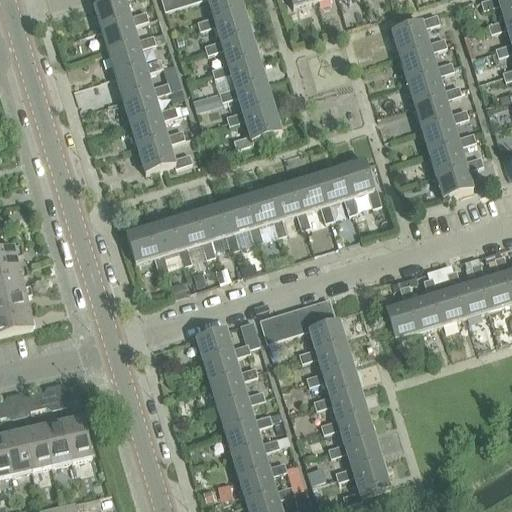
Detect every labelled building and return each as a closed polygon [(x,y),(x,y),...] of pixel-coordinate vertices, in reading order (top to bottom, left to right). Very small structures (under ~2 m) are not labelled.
[(177,12),(173,0),(160,0),(165,16),(177,12)] [(189,9),(185,0),(173,0),(177,12),(189,9)] [(198,0),(185,0),(189,9),(200,5),(198,0)] [(216,30),(246,20),(239,0),(218,0),(212,2),(208,3),(214,23),(198,27),(201,36),(216,32),(216,30)] [(316,0),(289,0),(293,12),(317,5),(316,0)] [(505,28),(511,26),(511,1),(499,5),(498,2),(483,7),(485,16),(500,11),(504,26),(505,28)] [(95,12),(103,38),(133,29),(133,31),(149,26),(146,17),(130,22),(125,3),(95,12)] [(468,7),(461,9),(463,16),(470,14),(468,7)] [(223,54),(223,53),(253,44),(246,20),(216,30),(216,32),(221,46),(205,51),(208,59),(223,54)] [(431,52),(430,50),(425,35),(441,30),(438,20),(420,25),(421,28),(393,37),(400,62),(431,52)] [(511,51),(511,26),(505,28),(504,26),(490,31),(493,40),(507,35),(511,50),(511,51)] [(133,29),(103,38),(110,62),(140,52),(141,54),(156,50),(153,41),(138,46),(133,31),(133,29)] [(182,41),(177,43),(179,50),(185,48),(182,41)] [(253,44),(223,53),(223,54),(228,70),(213,74),(216,83),(231,79),(231,77),(260,68),(253,44)] [(431,52),(400,62),(407,84),(438,75),(437,73),(433,58),(448,53),(445,45),(430,50),(431,52)] [(511,51),(511,50),(497,54),(500,63),(511,59),(511,51)] [(140,52),(110,62),(117,85),(147,76),(148,78),(163,73),(161,64),(145,69),(141,54),(140,52)] [(484,62),(473,65),(476,73),(486,70),(484,62)] [(238,101),(268,92),(260,68),(231,77),(231,79),(236,94),(220,98),(221,103),(223,107),(238,103),(238,101)] [(415,110),(446,101),(445,98),(440,82),(455,77),(452,68),(437,73),(438,75),(407,84),(415,110)] [(148,78),(147,76),(117,85),(125,109),(155,100),(155,101),(171,97),(168,88),(153,93),(148,78)] [(246,126),(245,124),(275,115),(268,92),(238,101),(238,103),(243,117),(227,122),(230,131),(246,126)] [(180,94),(171,97),(174,107),(185,103),(182,93),(180,94)] [(453,124),(452,121),(447,107),(462,102),(460,93),(445,98),(446,101),(415,110),(422,133),(453,124)] [(220,97),(193,105),(195,111),(209,106),(221,103),(220,98),(220,97)] [(155,100),(125,109),(132,133),(162,124),(163,126),(178,121),(175,112),(160,116),(155,101),(155,100)] [(209,106),(195,111),(197,117),(211,113),(209,106)] [(275,115),(245,124),(246,126),(250,141),(235,146),(237,155),(254,149),(253,146),(282,137),(275,115)] [(452,121),(453,124),(422,133),(429,156),(460,147),(459,145),(454,130),(469,125),(466,116),(452,121)] [(162,124),(132,133),(139,157),(169,147),(170,149),(185,144),(182,136),(167,140),(163,126),(162,124)] [(460,147),(429,156),(436,180),(466,171),(466,168),(461,154),(476,149),(474,141),(459,145),(460,147)] [(169,147),(139,157),(146,179),(175,170),(176,173),(193,168),(190,159),(174,164),(170,149),(169,147)] [(481,164),(466,168),(466,171),(436,180),(444,205),(474,196),(469,177),(483,173),(481,164)] [(343,173),(352,203),(353,203),(369,198),(373,213),(382,211),(377,194),(375,195),(366,166),(343,173)] [(328,210),(330,210),(345,205),(350,221),(358,218),(353,203),(352,203),(343,173),(319,180),(328,210)] [(494,175),(485,178),(488,188),(498,185),(494,175)] [(305,217),(306,217),(321,212),(326,228),(335,225),(330,210),(328,210),(319,180),(296,187),(305,217)] [(305,217),(296,187),(271,194),(280,225),(282,224),(297,220),(302,235),(311,233),(306,217),(305,217)] [(258,232),(259,231),(274,227),(278,242),(287,240),(282,224),(280,225),(271,194),(248,201),(258,232)] [(234,239),(235,238),(250,234),(255,249),(263,247),(259,231),(258,232),(248,201),(224,209),(234,239)] [(210,246),(211,246),(226,241),(231,257),(240,254),(235,238),(234,239),(224,209),(201,216),(210,246)] [(186,254),(188,253),(202,249),(207,264),(216,261),(211,246),(210,246),(201,216),(177,223),(186,254)] [(163,261),(164,260),(178,256),(183,271),(192,269),(188,253),(186,254),(177,223),(153,230),(163,261)] [(164,260),(163,261),(153,230),(127,239),(136,269),(155,263),(160,278),(168,276),(164,260)] [(342,239),(335,241),(338,250),(344,248),(342,239)] [(0,277),(20,273),(16,255),(19,254),(19,251),(0,255),(0,277)] [(499,256),(485,260),(488,268),(495,265),(495,264),(501,262),(499,256)] [(485,284),(482,285),(491,315),(511,308),(511,299),(505,278),(509,277),(504,261),(501,262),(495,264),(495,265),(500,280),(485,284)] [(478,262),(465,266),(470,281),(474,280),(471,271),(480,268),(478,262)] [(254,267),(241,271),(244,282),(258,277),(254,267)] [(461,292),(458,293),(467,323),(491,315),(482,285),(485,284),(480,268),(471,271),(474,280),(476,287),(461,292)] [(451,271),(428,278),(430,284),(433,283),(434,288),(449,283),(448,278),(453,277),(451,271)] [(24,272),(20,273),(0,277),(0,298),(25,293),(20,275),(24,274),(24,272)] [(229,272),(216,276),(219,287),(232,283),(229,272)] [(202,275),(193,278),(197,292),(206,289),(202,275)] [(438,299),(434,300),(443,330),(467,323),(458,293),(461,292),(457,276),(453,277),(448,278),(449,283),(453,294),(438,299)] [(415,282),(403,285),(405,291),(409,290),(416,288),(415,282)] [(414,306),(410,307),(419,337),(443,330),(434,300),(438,299),(434,288),(433,283),(430,284),(424,286),(429,302),(414,306)] [(403,285),(392,289),(394,295),(400,293),(405,291),(403,285)] [(183,287),(170,290),(174,303),(187,299),(183,287)] [(405,309),(386,315),(395,345),(419,337),(410,307),(414,306),(409,290),(405,291),(400,293),(405,309)] [(28,293),(25,293),(0,298),(0,319),(29,313),(25,296),(29,295),(28,293)] [(149,293),(141,295),(145,307),(153,304),(149,293)] [(330,304),(318,307),(325,330),(337,327),(330,304)] [(318,307),(306,311),(313,334),(325,330),(318,307)] [(306,311),(295,314),(302,337),(310,335),(313,334),(306,311)] [(33,315),(33,312),(29,313),(0,319),(0,342),(34,334),(30,316),(33,315)] [(295,314),(283,318),(291,341),(302,337),(295,314)] [(283,318),(272,322),(279,344),(291,341),(283,318)] [(272,322),(260,325),(267,348),(279,344),(272,322)] [(316,354),(299,359),(302,368),(319,363),(318,359),(347,350),(339,326),(337,327),(325,330),(313,334),(310,335),(316,354)] [(253,327),(240,331),(245,346),(258,342),(253,327)] [(227,334),(196,344),(204,368),(234,359),(235,362),(251,357),(250,354),(248,349),(246,349),(233,353),(227,334)] [(323,377),(307,383),(309,392),(326,386),(325,383),(354,374),(347,350),(318,359),(319,363),(323,377)] [(234,359),(204,368),(211,392),(242,382),(243,386),(259,381),(256,372),(240,377),(235,362),(234,359)] [(331,402),(314,407),(317,415),(333,410),(332,407),(361,398),(354,374),(325,383),(326,386),(331,402)] [(242,382),(211,392),(218,415),(249,406),(250,410),(266,405),(263,396),(247,401),(243,386),(242,382)] [(46,391),(42,397),(45,411),(52,415),(66,411),(71,406),(67,392),(60,388),(46,391)] [(76,390),(67,392),(71,406),(79,404),(76,390)] [(6,400),(2,406),(6,420),(12,424),(26,420),(30,415),(27,401),(21,397),(6,400)] [(42,397),(35,399),(38,413),(45,411),(42,397)] [(338,425),(321,430),(324,439),(341,434),(340,430),(369,422),(361,398),(332,407),(333,410),(338,425)] [(30,415),(38,413),(35,399),(27,401),(30,415)] [(249,406),(218,415),(226,439),(256,430),(257,434),(273,429),(272,426),(270,420),(255,425),(250,410),(249,406)] [(281,416),(270,420),(272,426),(283,423),(281,416)] [(62,423),(63,426),(72,466),(93,462),(83,421),(65,425),(64,422),(62,423)] [(345,449),(329,454),(331,463),(348,458),(347,454),(376,445),(369,422),(340,430),(341,434),(345,449)] [(43,431),(52,471),(72,466),(63,426),(45,430),(44,427),(42,427),(43,431)] [(256,430),(226,439),(233,463),(263,454),(265,457),(280,452),(278,444),(262,449),(257,434),(256,430)] [(22,432),(23,436),(32,475),(52,471),(43,431),(25,435),(24,431),(22,432)] [(3,440),(12,480),(32,475),(23,436),(5,439),(5,436),(2,436),(3,440)] [(0,482),(12,480),(3,440),(0,440),(0,482)] [(353,472),(336,478),(339,486),(355,481),(354,478),(383,469),(376,445),(347,454),(348,458),(353,472)] [(263,454),(233,463),(240,487),(271,477),(272,481),(288,476),(287,473),(285,467),(269,472),(265,457),(263,454)] [(360,497),(343,502),(346,510),(363,505),(362,502),(391,493),(383,469),(354,478),(355,481),(360,497)] [(321,471),(308,476),(312,489),(325,485),(321,471)] [(271,477),(240,487),(248,511),(278,501),(279,505),(295,500),(294,496),(292,491),(276,496),(272,481),(271,477)] [(278,501),(248,511),(247,511),(281,511),(279,505),(278,501)]
